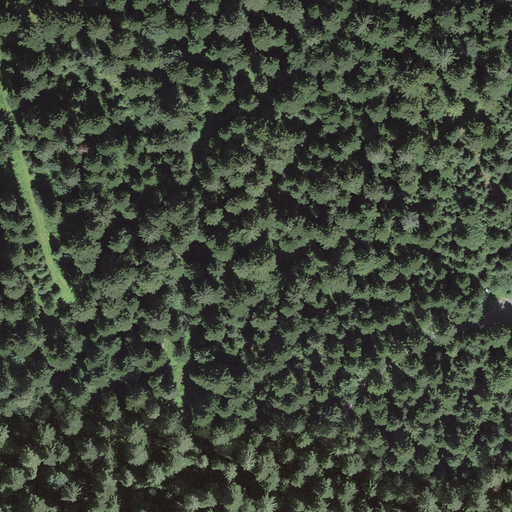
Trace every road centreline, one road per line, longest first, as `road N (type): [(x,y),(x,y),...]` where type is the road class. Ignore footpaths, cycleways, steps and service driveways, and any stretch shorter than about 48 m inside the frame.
road 1 (track): [(464,0),(449,33),(418,56),(375,123),(243,238),(114,511)]
road 2 (track): [(278,511),(388,361),(491,314),(511,315)]
road 3 (track): [(0,73),(57,279)]
